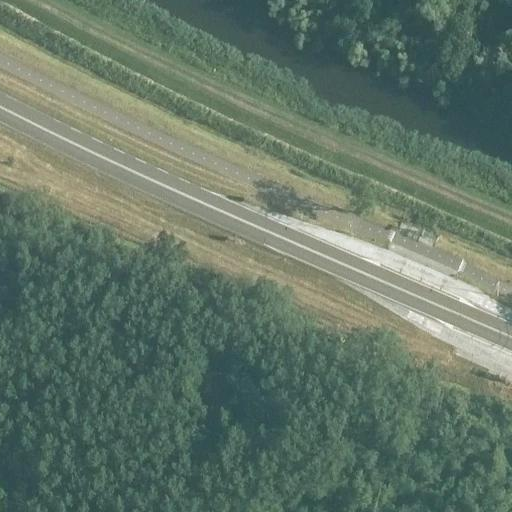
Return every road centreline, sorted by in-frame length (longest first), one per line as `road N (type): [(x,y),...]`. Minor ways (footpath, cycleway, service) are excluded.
road 1 (primary): [(511,339),(0,107)]
road 2 (track): [(511,221),(243,108),(40,0)]
